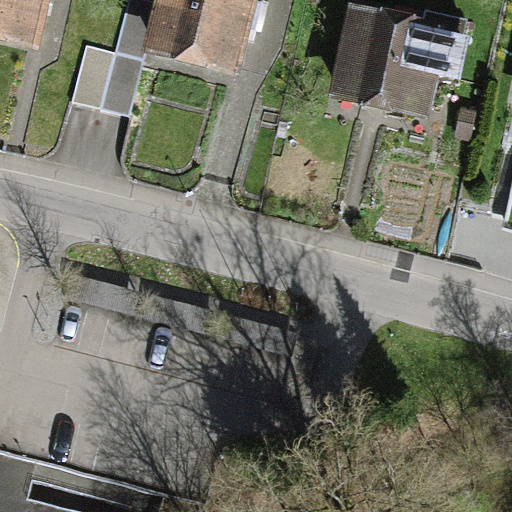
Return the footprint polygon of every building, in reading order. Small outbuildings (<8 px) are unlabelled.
[(52,0),(0,0),(0,31),(31,39),(39,2),(52,5),(52,0)] [(100,109),(129,117),(159,1),(152,0),(128,0),(115,52),(100,109)] [(166,0),(155,46),(232,66),(241,29),(255,32),(262,5),(248,1),(248,0),(166,0)] [(419,112),(428,74),(456,80),(469,22),(426,12),(422,32),(357,18),(340,94),(419,112)] [(72,102),(100,109),(115,52),(86,44),(72,102)]
